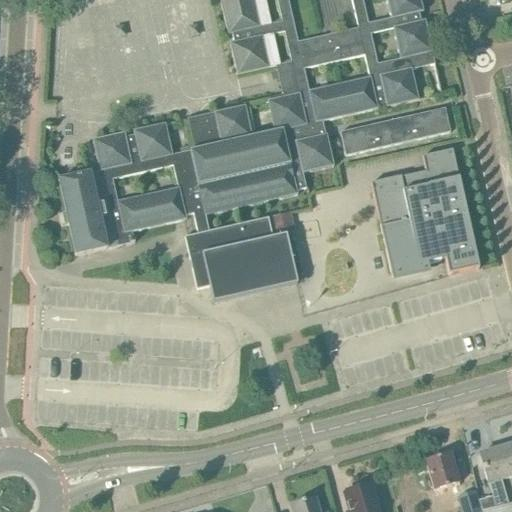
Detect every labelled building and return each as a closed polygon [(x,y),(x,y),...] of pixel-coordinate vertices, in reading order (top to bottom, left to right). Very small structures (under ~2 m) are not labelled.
[(218,0),(226,36),(230,35),(232,43),(228,44),(235,76),(275,67),(282,98),(265,102),(272,133),(250,138),(243,107),(185,120),(192,151),(171,155),(164,125),(131,132),(132,137),(125,138),(124,134),(91,141),(98,173),(90,174),(90,173),(57,181),(64,213),(66,212),(68,224),(67,225),(74,257),(133,243),(131,233),(185,221),(184,217),(192,215),(192,219),(204,217),(296,196),(295,192),(304,190),(305,194),(307,194),(305,187),(304,188),(300,174),(332,167),(322,123),(376,111),(375,106),(384,104),(385,108),(418,101),(411,71),(433,66),(423,21),(419,22),(417,14),(421,13),(418,0),(218,0)] [(344,157),(448,134),(443,110),(339,133),(344,157)] [(371,189),(378,221),(381,235),(383,245),(383,246),(391,281),(392,281),(427,274),(429,273),(427,265),(430,264),(444,261),(448,277),(462,274),(478,270),(478,268),(452,151),(422,158),(425,173),(401,179),(400,178),(370,185),(371,189)] [(204,217),(192,219),(196,235),(183,238),(195,291),(208,288),(211,304),(296,285),(285,235),(271,238),(267,219),(208,232),(204,217)] [(475,492),(479,509),(506,502),(500,480),(511,476),(511,448),(511,446),(477,456),(486,484),(489,484),(493,497),(478,502),(475,492)] [(433,492),(458,484),(449,455),(424,463),(433,492)] [(376,511),(368,485),(342,493),(347,511),(376,511)] [(479,511),(479,509),(475,492),(456,497),(459,511),(479,511)] [(317,511),(314,499),(289,507),(290,511),(317,511)] [(479,509),(479,511),(511,511),(511,503),(507,505),(506,502),(479,509)]
